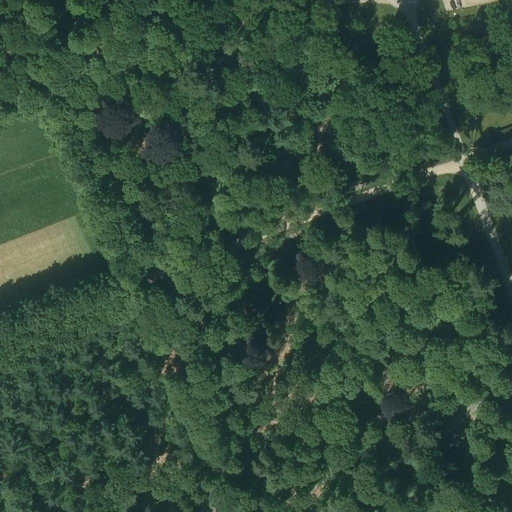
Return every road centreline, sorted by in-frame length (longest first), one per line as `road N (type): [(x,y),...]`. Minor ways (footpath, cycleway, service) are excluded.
road 1 (unknown): [(488,395),(410,434),(378,424),(325,437),(261,419),(215,377),(68,77),(32,63),(0,69)]
road 2 (track): [(148,276),(464,159)]
road 3 (track): [(300,0),(249,22),(150,35),(0,90)]
road 4 (track): [(300,0),(148,276)]
road 5 (track): [(148,276),(18,0)]
road 6 (unclassified): [(511,287),(405,3)]
road 7 (track): [(213,511),(231,479),(227,442),(148,276)]
road 8 (track): [(311,216),(323,1)]
road 9 (unclassified): [(360,511),(400,468),(511,377)]
road 10 (track): [(0,330),(148,276)]
road 11 (track): [(0,436),(123,511)]
